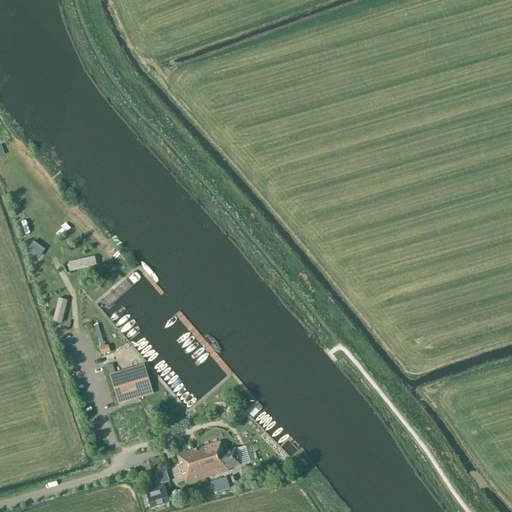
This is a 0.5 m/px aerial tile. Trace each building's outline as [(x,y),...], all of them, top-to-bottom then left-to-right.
[(68,218),(59,227),(62,230),(71,222),(68,218)] [(75,229),(69,232),(73,242),(79,240),(75,229)] [(105,363),(116,359),(113,352),(102,356),(105,363)] [(145,365),(109,376),(118,405),(154,393),(145,365)] [(222,453),(220,443),(177,455),(185,485),(228,473),(227,470),(240,466),(235,450),(222,453)] [(167,469),(156,471),(159,484),(170,482),(167,469)] [(226,478),(210,482),(214,494),(230,489),(226,478)] [(158,493),(157,489),(149,491),(150,495),(147,496),(150,508),(168,503),(164,491),(158,493)]
